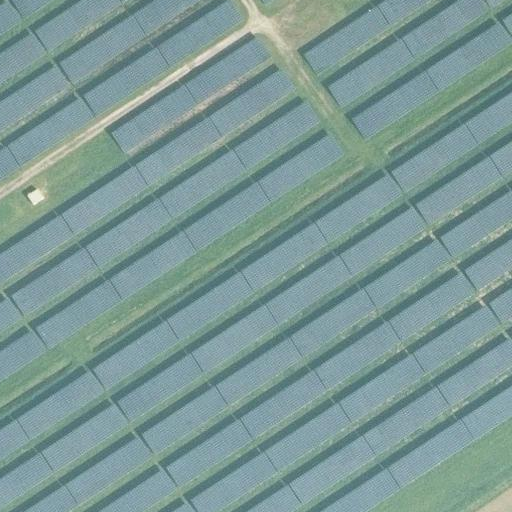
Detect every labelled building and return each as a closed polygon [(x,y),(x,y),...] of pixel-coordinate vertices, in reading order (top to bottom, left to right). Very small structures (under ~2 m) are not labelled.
[(214,0),(220,9),(185,29),(196,48),(238,25),(224,0),(181,0),(186,9),(202,0),(214,0)] [(510,39),(511,38),(511,0),(483,0),(489,10),(506,0),(511,0),(511,11),(499,20),(510,39)] [(359,137),(510,50),(498,30),(422,74),(429,85),(419,90),(415,83),(350,120),(359,137)] [(243,48),(256,68),(269,59),(256,40),(243,48)] [(328,89),(336,107),(364,95),(356,77),(328,89)] [(294,183),(338,160),(309,104),(290,113),(302,135),(316,128),(324,142),(284,163),(294,183)] [(34,207),(44,201),(38,193),(28,199),(34,207)]
